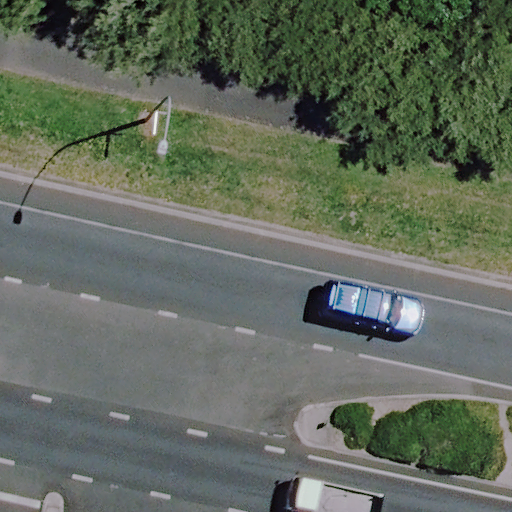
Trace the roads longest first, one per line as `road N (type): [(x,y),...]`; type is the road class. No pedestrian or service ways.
road 1 (primary): [(181,285),(511,347)]
road 2 (primary): [(203,465),(0,423)]
road 3 (primary): [(397,511),(203,465)]
road 4 (residential): [(181,285),(203,465)]
road 5 (residential): [(0,401),(83,268)]
